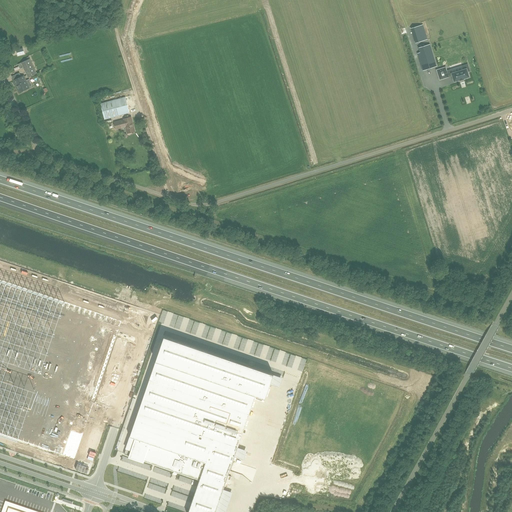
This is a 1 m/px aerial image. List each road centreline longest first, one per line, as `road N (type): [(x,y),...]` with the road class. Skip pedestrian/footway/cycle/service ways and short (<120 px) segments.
road 1 (motorway): [(0,197),(511,368)]
road 2 (motorway): [(511,348),(0,179)]
road 3 (unclassified): [(168,197),(209,204),(511,110)]
road 4 (unclassified): [(393,511),(511,293)]
